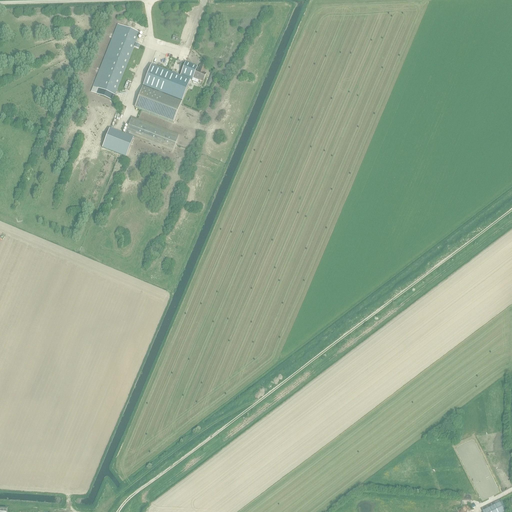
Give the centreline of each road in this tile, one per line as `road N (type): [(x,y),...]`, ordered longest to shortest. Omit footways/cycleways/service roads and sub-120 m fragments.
road 1 (track): [(511,209),(117,511)]
road 2 (track): [(258,401),(194,435),(127,485),(109,511)]
